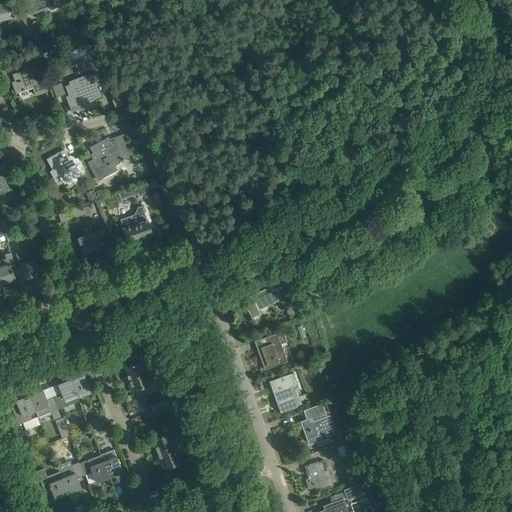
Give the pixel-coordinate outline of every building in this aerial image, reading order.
[(63,3),(62,0),(24,0),(29,13),(50,6),(50,8),(63,3)] [(24,37),(31,34),(23,13),(14,15),(13,14),(9,1),(0,3),(0,19),(7,17),(8,22),(18,20),(24,37)] [(32,35),(36,44),(43,41),(39,32),(32,35)] [(44,67),(38,51),(26,55),(31,68),(14,74),(16,81),(13,82),(16,92),(22,90),(22,91),(25,90),(25,89),(33,86),(36,94),(46,90),(37,66),(41,65),(42,68),(44,67)] [(75,64),(78,73),(86,69),(82,60),(75,64)] [(99,85),(96,76),(86,80),(85,77),(68,84),(69,87),(64,89),(68,98),(65,99),(71,114),(78,111),(79,114),(97,107),(95,102),(102,100),(97,86),(99,85)] [(66,94),(61,82),(52,86),(57,97),(66,94)] [(121,95),(103,99),(104,108),(123,105),(121,95)] [(115,166),(123,161),(122,160),(128,158),(127,157),(133,154),(125,133),(113,137),(114,139),(110,141),(107,137),(89,147),(94,154),(91,156),(91,155),(93,159),(87,162),(97,180),(117,169),(115,166)] [(79,175),(80,177),(86,175),(79,157),(74,159),(73,157),(69,156),(68,156),(64,149),(46,159),(52,170),(49,171),(54,180),(55,179),(54,179),(61,175),(66,181),(79,175)] [(140,153),(133,156),(135,162),(142,159),(140,153)] [(12,188),(8,189),(4,178),(2,179),(1,177),(8,174),(4,163),(0,164),(0,192),(0,193),(4,202),(16,197),(12,188)] [(121,199),(137,194),(135,187),(118,192),(121,199)] [(106,188),(96,191),(99,199),(109,196),(106,188)] [(142,205),(138,207),(131,221),(132,225),(123,228),(128,241),(151,233),(142,205)] [(88,206),(83,208),(82,206),(58,214),(61,222),(90,213),(88,206)] [(84,234),(77,237),(83,254),(86,253),(86,252),(102,245),(100,239),(106,236),(103,229),(93,233),(90,226),(82,229),(84,234)] [(29,233),(17,236),(22,250),(15,253),(24,277),(40,272),(35,259),(38,258),(29,233)] [(0,282),(15,277),(12,269),(16,267),(10,252),(4,254),(8,264),(0,266),(0,282)] [(252,318),(260,313),(259,310),(280,298),(290,317),(298,312),(293,303),(294,303),(283,284),(286,282),(278,268),(263,276),(268,286),(251,295),(251,294),(242,299),(245,305),(244,305),(245,307),(246,307),(252,318)] [(258,339),(254,341),(264,369),(287,361),(280,343),(286,341),(282,331),(261,338),(261,337),(258,338),(258,339)] [(145,353),(154,350),(149,338),(141,341),(145,353)] [(125,375),(126,379),(152,369),(141,351),(130,357),(133,363),(125,366),(128,374),(125,375)] [(157,383),(152,369),(126,379),(131,391),(143,386),(144,388),(157,383)] [(306,394),(298,370),(270,380),(282,412),(302,404),(299,396),(306,394)] [(70,378),(78,400),(79,400),(77,394),(90,388),(83,373),(70,378)] [(78,400),(70,378),(57,383),(61,393),(55,396),(59,407),(78,400)] [(37,416),(37,417),(50,412),(52,418),(60,415),(53,397),(46,399),(42,389),(35,392),(35,394),(30,397),(29,395),(37,416)] [(37,416),(29,395),(22,397),(23,400),(17,402),(16,400),(9,402),(18,424),(37,416)] [(152,411),(170,404),(167,398),(150,405),(152,411)] [(170,404),(152,411),(154,417),(172,410),(170,404)] [(329,415),(324,416),(320,404),(303,410),(305,416),(309,415),(312,421),(308,422),(307,418),(300,421),(308,442),(309,442),(308,440),(316,437),(319,445),(332,440),(330,434),(326,436),(325,433),(334,429),(329,415)] [(88,420),(91,427),(103,422),(100,415),(88,420)] [(105,428),(103,422),(91,427),(94,433),(105,428)] [(73,426),(69,425),(66,426),(69,434),(75,432),(73,426)] [(152,440),(154,446),(153,447),(155,451),(182,440),(181,441),(175,426),(170,428),(171,431),(153,438),(154,440),(152,440)] [(29,451),(47,444),(44,436),(26,444),(29,451)] [(182,440),(155,451),(159,462),(161,462),(164,468),(180,462),(177,455),(184,453),(181,445),(183,444),(182,440)] [(347,454),(343,445),(326,451),(329,457),(340,453),(341,457),(347,454)] [(100,454),(109,476),(122,471),(114,449),(105,452),(106,454),(101,456),(100,454)] [(109,476),(100,454),(81,462),(86,474),(92,471),(96,481),(97,481),(96,479),(101,477),(102,479),(109,476)] [(184,459),(189,471),(195,469),(190,456),(184,459)] [(324,460),(304,466),(308,478),(305,479),(308,488),(315,486),(316,491),(331,486),(324,460)] [(59,471),(67,492),(68,492),(67,490),(73,488),(73,490),(81,487),(77,477),(83,475),(78,462),(58,470),(59,471)] [(51,490),(54,497),(67,492),(59,471),(47,476),(43,468),(36,471),(45,492),(51,490)] [(343,489),(348,501),(365,495),(361,482),(343,489)] [(316,511),(348,511),(343,497),(328,503),(330,506),(316,511)]
